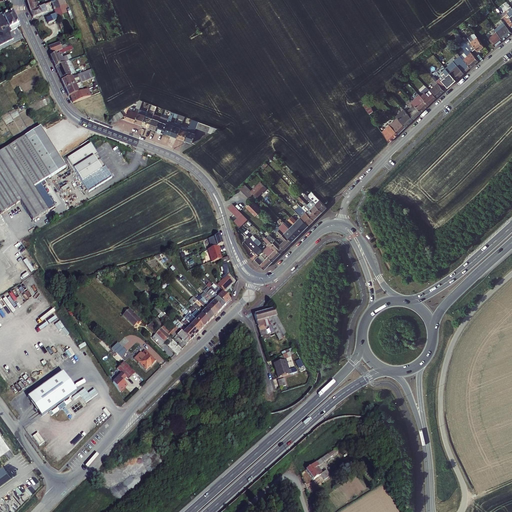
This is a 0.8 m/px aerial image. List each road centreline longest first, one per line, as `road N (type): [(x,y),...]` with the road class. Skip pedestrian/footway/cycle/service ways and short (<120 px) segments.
road 1 (tertiary): [(255,278),(239,264),(213,192),(193,169),(65,108),(18,0)]
road 2 (residential): [(234,311),(137,402),(59,491)]
road 3 (unclassified): [(340,222),(360,185),(511,44)]
road 4 (trunk): [(361,339),(350,366),(189,511)]
road 5 (trunk): [(208,511),(333,400),(386,371)]
road 6 (unknown): [(0,266),(12,257),(88,377)]
road 7 (trunk): [(511,226),(452,278),(406,302)]
